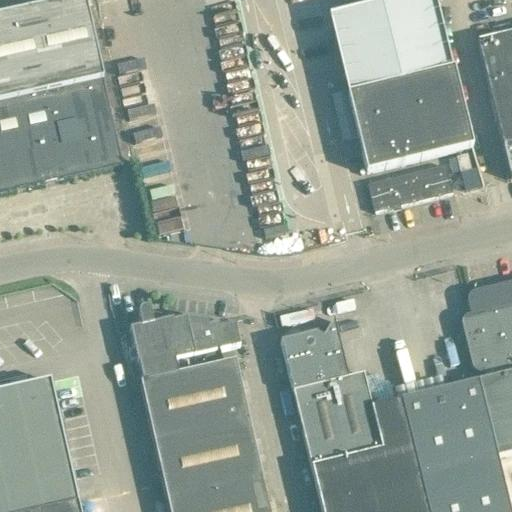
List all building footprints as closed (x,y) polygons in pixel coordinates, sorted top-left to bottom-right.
[(123,169),(89,19),(84,0),(83,0),(0,18),(0,196),(18,193),(19,196),(28,194),(27,191),(123,169)] [(394,0),(371,6),(327,17),(347,99),(452,73),(434,0),(394,0)] [(511,38),(478,47),(511,184),(511,183),(511,38)] [(471,151),(452,73),(347,99),(366,176),(471,151)] [(472,173),(468,158),(458,160),(461,175),(472,173)] [(453,198),(446,170),(379,186),(371,189),(368,189),(375,217),(391,213),(400,211),(453,198)] [(511,460),(511,285),(473,295),(471,296),(470,297),(469,298),(467,299),(467,300),(467,301),(466,303),(467,305),(470,318),(467,319),(466,319),(464,320),(463,321),(462,323),(461,325),(461,326),(461,327),(461,328),(471,371),(471,372),(472,374),(473,375),(475,376),(476,377),(478,377),(479,377),(484,376),(486,383),(400,404),(381,408),(406,511),(508,511),(497,465),(511,460)] [(266,511),(234,364),(221,367),(219,354),(239,350),(234,328),(222,326),(208,329),(207,323),(184,319),(184,322),(173,324),(172,323),(152,327),(150,315),(149,314),(148,313),(148,312),(146,311),(145,311),(143,311),(141,311),(141,312),(140,312),(139,313),(138,314),(138,315),(138,316),(138,317),(141,330),(129,332),(137,367),(138,367),(142,386),(140,386),(167,511),(266,511)] [(371,411),(363,378),(347,382),(333,323),(322,340),(316,336),(280,345),(320,511),(406,511),(381,408),(371,411)] [(0,511),(78,511),(50,384),(0,394),(0,511)]
